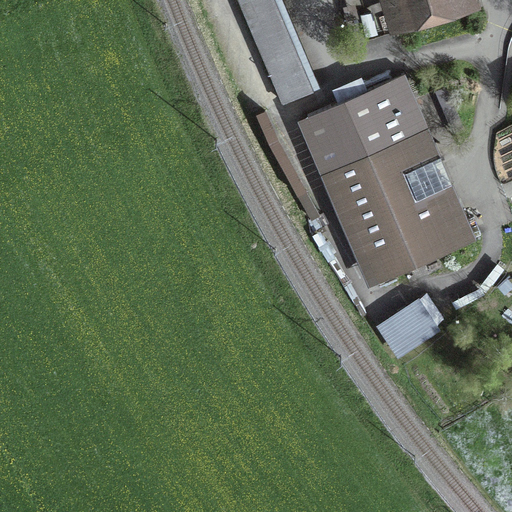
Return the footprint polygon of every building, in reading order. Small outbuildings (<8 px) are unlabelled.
[(240,0),(284,102),(313,90),(274,0),(240,0)] [(394,0),(400,18),(462,0),(394,0)] [(357,10),(344,14),(352,45),(366,41),(357,10)] [(476,238),(404,72),(307,114),(378,280),(476,238)] [(378,325),(400,357),(442,330),(420,297),(378,325)]
